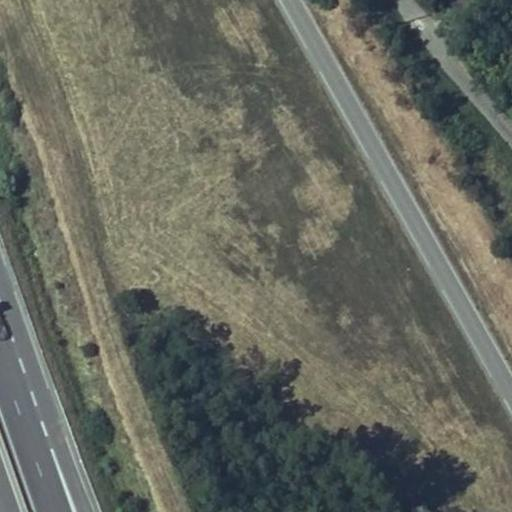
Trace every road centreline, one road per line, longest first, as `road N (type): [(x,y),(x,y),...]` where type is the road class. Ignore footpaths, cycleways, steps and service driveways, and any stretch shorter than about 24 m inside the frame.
road 1 (trunk): [(290,0),(511,394)]
road 2 (unclassified): [(511,132),(403,0)]
